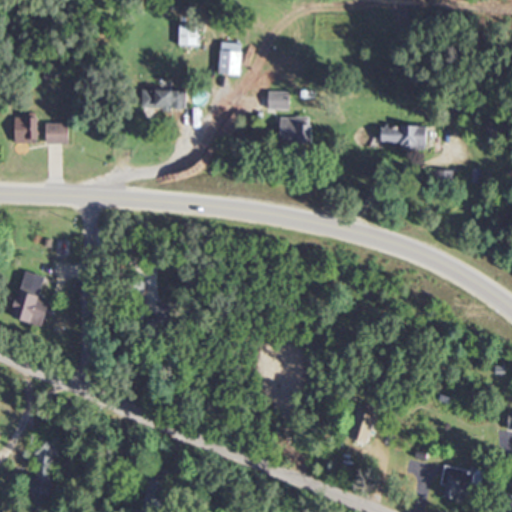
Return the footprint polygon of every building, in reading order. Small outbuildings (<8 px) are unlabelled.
[(194,26),(176,26),(176,47),(194,47),(194,26)] [(216,76),(238,76),(238,43),(216,43),(216,76)] [(184,110),(184,91),(140,91),(140,110),(184,110)] [(266,111),(287,111),(287,93),(266,93),(266,111)] [(389,114),(435,115),(434,140),(388,140),(389,114)] [(13,144),(33,144),(33,118),(13,118),(13,144)] [(310,118),(277,118),(277,145),(310,145),(310,118)] [(46,144),(66,144),(66,129),(46,129),(46,144)] [(443,157),(460,156),(461,176),(443,176),(443,157)] [(43,277),(23,271),(10,319),(40,328),(48,300),(38,297),(43,277)] [(365,444),(378,412),(359,405),(346,436),(365,444)] [(33,486),(52,487),(54,438),(35,437),(33,486)] [(467,471),(443,472),(445,499),(469,498),(467,471)] [(140,511),(159,511),(164,485),(146,481),(140,511)]
